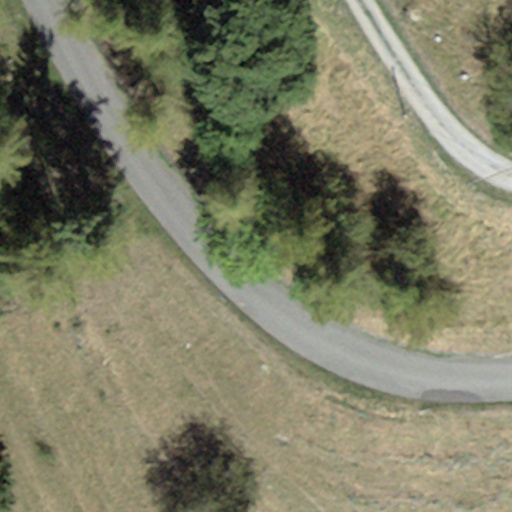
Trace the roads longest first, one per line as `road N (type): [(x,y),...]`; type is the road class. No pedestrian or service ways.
road 1 (unclassified): [(34,0),(126,156),(191,238),(280,319),(391,376),(481,386),(511,380)]
road 2 (track): [(511,163),(467,132),(372,0)]
